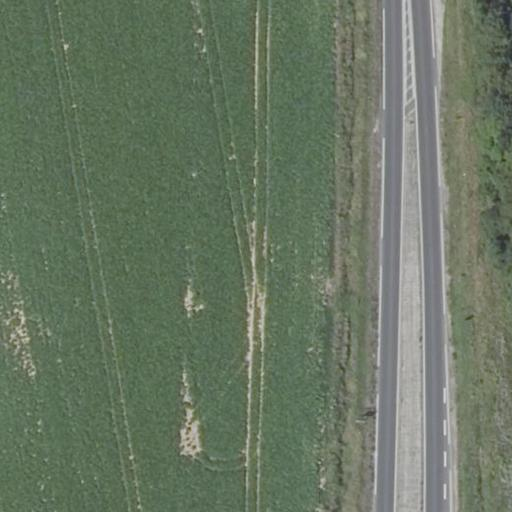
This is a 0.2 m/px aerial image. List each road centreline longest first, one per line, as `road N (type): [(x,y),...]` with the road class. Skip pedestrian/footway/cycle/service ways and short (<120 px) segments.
road 1 (primary): [(436,511),(420,0)]
road 2 (primary): [(393,0),(385,511)]
